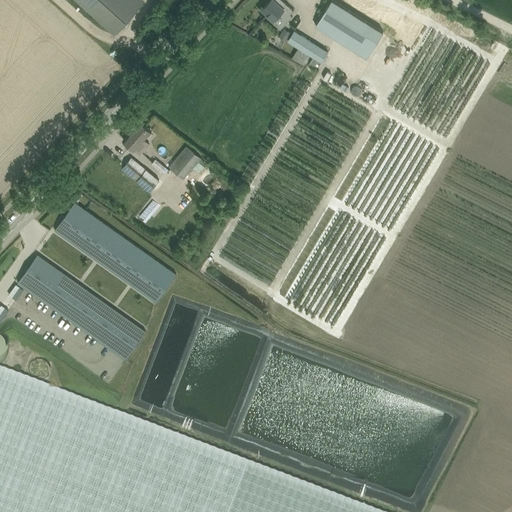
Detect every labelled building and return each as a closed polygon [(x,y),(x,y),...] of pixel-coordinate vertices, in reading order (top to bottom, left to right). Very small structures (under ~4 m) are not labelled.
[(82,0),(116,31),(144,1),(143,0),(82,0)] [(268,14),(274,19),(279,14),(287,22),(293,16),(291,13),(294,10),(282,0),(270,0),(263,7),(269,13),(268,14)] [(356,49),(372,23),(334,0),(331,0),(316,25),(356,49)] [(284,28),(279,36),(286,40),(291,32),(284,28)] [(319,59),(323,62),(329,51),(295,30),(288,40),(299,47),(293,57),(305,65),(311,54),(314,56),(310,63),(315,67),(319,59)] [(153,131),(141,120),(123,139),(141,155),(151,144),(146,140),(153,131)] [(189,146),(171,167),(185,179),(202,158),(189,146)] [(132,157),(123,168),(151,191),(160,180),(132,157)] [(161,171),(166,165),(157,157),(152,162),(161,171)] [(55,229),(67,237),(69,234),(86,209),(75,201),(55,229)] [(69,234),(79,241),(96,216),(86,209),(69,234)] [(106,223),(96,216),(79,241),(89,248),(106,223)] [(106,223),(89,248),(99,255),(116,230),(106,223)] [(99,255),(109,262),(126,238),(116,230),(99,255)] [(136,245),(126,238),(109,262),(119,269),(136,245)] [(129,277),(146,252),(136,245),(119,269),(129,277)] [(129,277),(139,284),(156,259),(146,252),(129,277)] [(29,290),(46,265),(36,257),(18,282),(29,290)] [(166,266),(156,259),(139,284),(149,291),(166,266)] [(39,297),(56,272),(46,265),(29,290),(39,297)] [(149,291),(159,298),(177,274),(166,266),(149,291)] [(49,304),(66,279),(56,272),(39,297),(49,304)] [(76,286),(66,279),(49,304),(59,311),(76,286)] [(16,283),(9,294),(17,298),(24,287),(16,283)] [(76,286),(59,311),(66,316),(83,291),(76,286)] [(83,291),(66,316),(76,323),(93,298),(83,291)] [(76,323),(86,330),(103,305),(93,298),(76,323)] [(2,303),(0,305),(0,322),(9,308),(2,303)] [(96,337),(113,312),(103,305),(86,330),(96,337)] [(96,337),(106,344),(123,319),(113,312),(96,337)] [(133,327),(123,319),(106,344),(116,351),(133,327)] [(133,327),(116,351),(126,359),(144,334),(133,327)] [(9,359),(9,354),(9,352),(8,349),(7,348),(6,346),(2,343),(0,342),(0,365),(2,365),(4,364),(6,362),(8,361),(9,359)] [(50,376),(51,372),(51,369),(50,367),(49,365),(47,363),(44,361),(42,360),(39,360),(36,360),(34,361),(33,362),(31,363),(28,367),(27,369),(27,372),(28,374),(28,376),(29,378),(31,381),(35,383),(38,383),(40,383),(44,382),(46,381),(48,380),(49,378),(50,376)] [(0,511),(364,511),(0,373),(0,511)]
